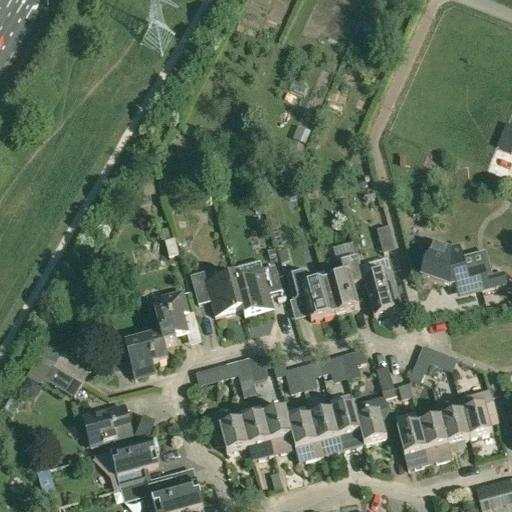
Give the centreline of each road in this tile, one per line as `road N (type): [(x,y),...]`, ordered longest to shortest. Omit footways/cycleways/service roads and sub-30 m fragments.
road 1 (residential): [(247,511),(230,505),(216,466),(193,454),(175,391),(191,364),(270,344),(297,360),(370,339),(396,349),(419,333)]
road 2 (residential): [(511,470),(418,498),(362,482),(274,511)]
